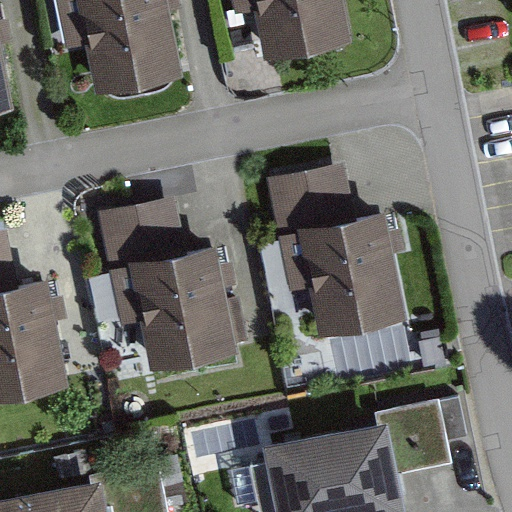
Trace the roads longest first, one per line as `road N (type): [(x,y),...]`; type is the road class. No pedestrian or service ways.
road 1 (unknown): [(0,161),(443,103)]
road 2 (residential): [(421,0),(511,433)]
